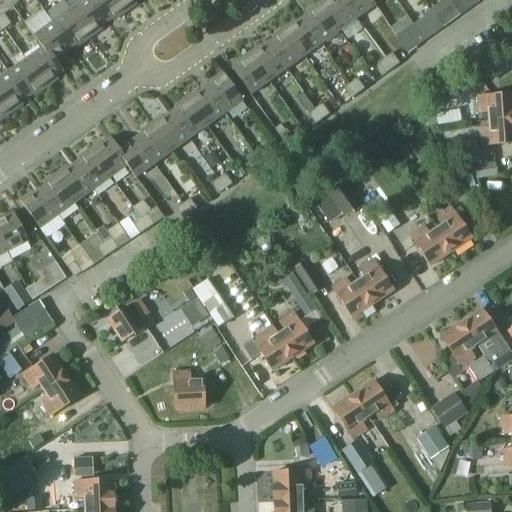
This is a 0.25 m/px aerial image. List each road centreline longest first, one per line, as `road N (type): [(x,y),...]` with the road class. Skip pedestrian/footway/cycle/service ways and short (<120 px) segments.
road 1 (residential): [(241,432),(511,247)]
road 2 (residential): [(161,230),(54,301),(142,435)]
road 3 (residential): [(125,80),(171,71),(269,0)]
road 4 (residential): [(0,169),(125,80)]
